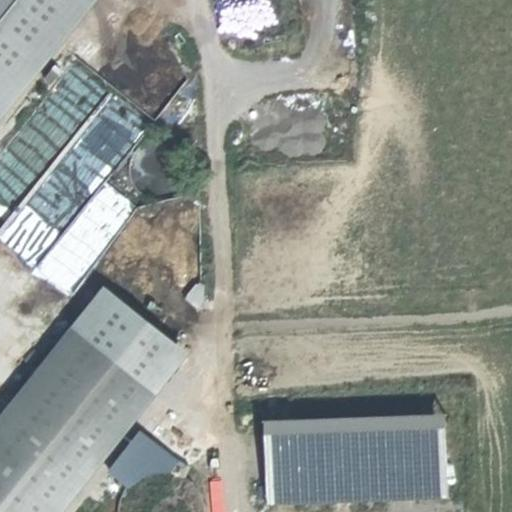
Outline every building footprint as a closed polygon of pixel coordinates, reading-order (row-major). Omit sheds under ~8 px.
[(0,0),(0,90),(72,0),(0,0)] [(174,198),(184,191),(190,182),(193,169),(190,157),(183,147),(174,140),(161,138),(149,141),(139,147),(133,157),(130,169),(132,181),(140,192),(149,198),(162,201),(174,198)] [(84,211),(115,237),(141,205),(110,180),(84,211)] [(202,182),(190,182),(185,198),(202,201),(202,182)] [(188,298),(199,308),(205,300),(203,283),(188,298)] [(0,511),(37,511),(173,343),(106,288),(0,421),(0,511)] [(448,414),(265,421),(268,509),(451,502),(448,414)] [(112,471),(130,485),(131,483),(145,473),(161,469),(173,471),(179,463),(141,436),(112,471)] [(206,511),(207,511),(203,494),(193,480),(178,472),(173,471),(161,469),(145,473),(131,483),(130,485),(122,498),(120,511),(206,511)]
